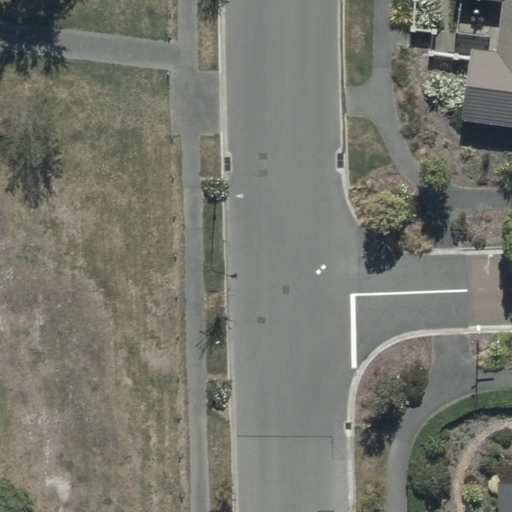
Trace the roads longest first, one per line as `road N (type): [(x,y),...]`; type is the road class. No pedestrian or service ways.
road 1 (residential): [(279,0),(277,297)]
road 2 (residential): [(277,297),(511,290)]
road 3 (residential): [(277,297),(277,511)]
